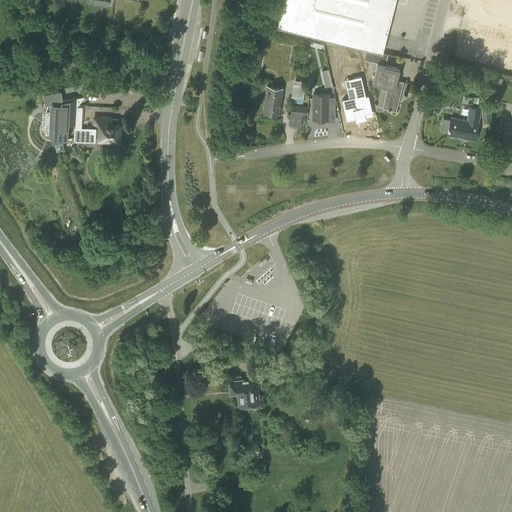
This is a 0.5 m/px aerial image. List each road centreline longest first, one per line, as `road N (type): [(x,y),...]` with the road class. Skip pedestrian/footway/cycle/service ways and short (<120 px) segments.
road 1 (tertiary): [(194,272),(170,211),(167,153),(192,0)]
road 2 (secondary): [(401,194),(306,212),(237,246)]
road 3 (residential): [(407,148),(352,142),(246,155)]
road 4 (primary): [(148,511),(81,370)]
road 5 (unclassified): [(407,148),(445,0)]
